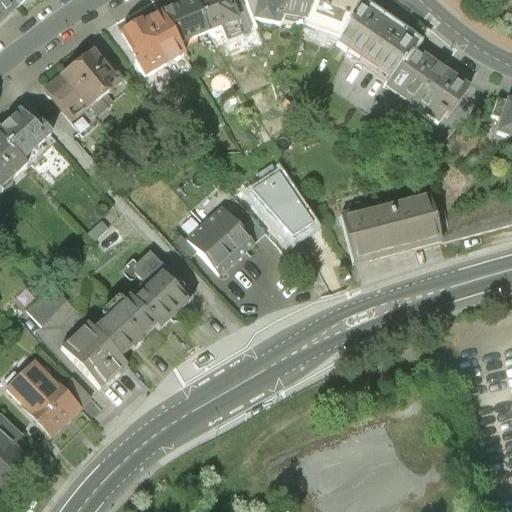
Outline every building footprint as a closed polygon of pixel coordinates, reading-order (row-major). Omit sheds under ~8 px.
[(9,0),(0,0),(0,22),(16,7),(9,0)] [(255,30),(252,22),(245,2),(236,5),(235,2),(229,5),(226,0),(195,0),(193,1),(206,34),(219,28),(223,40),(239,34),(240,36),(255,30)] [(244,0),(245,2),(252,22),(279,27),(280,17),(273,15),(275,8),(269,6),(270,0),(244,0)] [(280,17),(305,22),(314,0),(270,0),(269,6),(275,8),(273,15),(280,17)] [(346,23),(355,7),(357,4),(347,0),(314,0),(305,22),(303,28),(315,33),(314,36),(324,41),(326,38),(336,43),(346,23)] [(176,45),(206,34),(193,1),(159,14),(176,45)] [(336,47),(388,84),(411,51),(413,48),(355,7),(346,23),(349,24),(336,47)] [(141,22),(121,33),(136,61),(134,62),(143,78),(183,56),(176,45),(159,14),(142,24),(141,22)] [(446,121),(467,92),(411,51),(388,84),(403,95),(401,97),(414,107),(411,111),(436,129),(443,120),(446,121)] [(96,53),(48,89),(71,120),(119,84),(96,53)] [(511,108),(505,106),(505,107),(495,104),(489,121),(499,124),(494,137),(511,143),(511,108)] [(31,115),(27,119),(20,111),(0,129),(0,140),(25,168),(55,142),(31,115)] [(0,140),(0,190),(24,167),(0,140)] [(278,175),(247,195),(290,244),(313,230),(278,175)] [(511,194),(433,214),(441,243),(441,245),(511,226),(511,194)] [(400,201),(340,218),(353,266),(441,243),(433,214),(428,198),(401,205),(400,201)] [(240,229),(222,208),(204,224),(236,260),(254,244),(240,229)] [(265,234),(252,218),(240,229),(254,244),(265,234)] [(236,260),(204,224),(186,240),(197,253),(218,276),(236,260)] [(186,240),(180,234),(172,243),(188,261),(197,253),(186,240)] [(175,280),(149,252),(134,267),(133,274),(142,283),(128,297),(155,327),(158,331),(192,299),(185,291),(177,291),(171,284),(175,280)] [(52,285),(27,310),(42,325),(66,301),(52,285)] [(117,316),(110,323),(105,318),(93,330),(120,359),(131,349),(133,351),(142,342),(140,341),(155,327),(128,297),(115,309),(117,312),(117,316)] [(93,330),(87,323),(61,346),(100,388),(125,365),(120,359),(93,330)] [(51,379),(35,362),(8,388),(24,405),(52,434),(81,406),(62,387),(52,377),(51,379)] [(90,397),(72,378),(62,387),(81,406),(90,397)] [(0,429),(9,421),(0,412),(0,429)] [(0,430),(0,484),(27,457),(0,430)]
